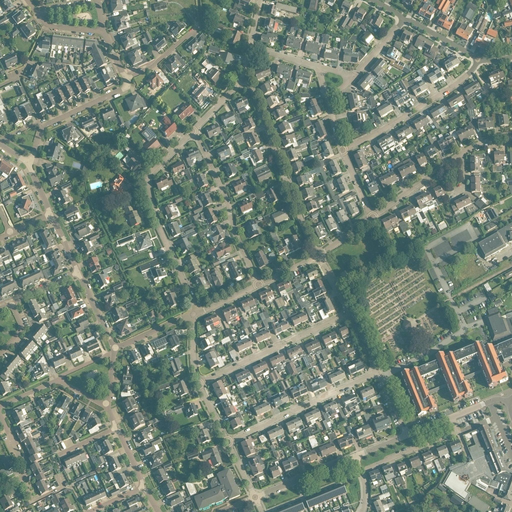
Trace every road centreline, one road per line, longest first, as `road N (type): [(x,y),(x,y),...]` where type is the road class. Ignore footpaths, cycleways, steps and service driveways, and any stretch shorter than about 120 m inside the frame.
road 1 (residential): [(192,314),(147,182),(192,131)]
road 2 (residential): [(315,257),(242,80)]
road 3 (residential): [(198,383),(350,312)]
road 4 (residential): [(258,284),(192,131)]
road 5 (residential): [(227,441),(378,371)]
road 6 (residential): [(342,150),(450,88),(478,59)]
road 7 (residential): [(452,416),(457,431),(360,470)]
